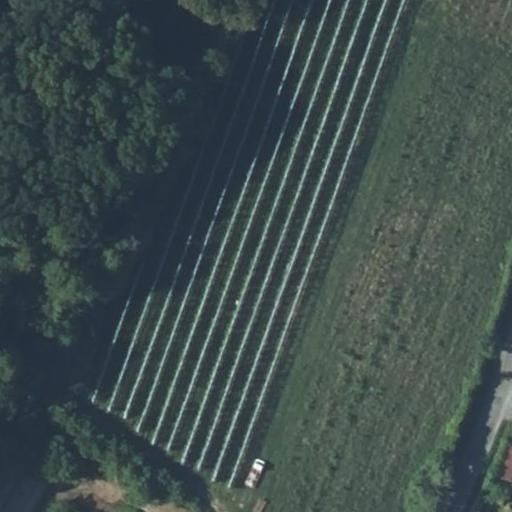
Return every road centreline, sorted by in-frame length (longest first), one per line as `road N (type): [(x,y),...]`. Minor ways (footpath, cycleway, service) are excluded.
road 1 (track): [(229,511),(50,394)]
road 2 (unclassified): [(454,511),(511,352)]
